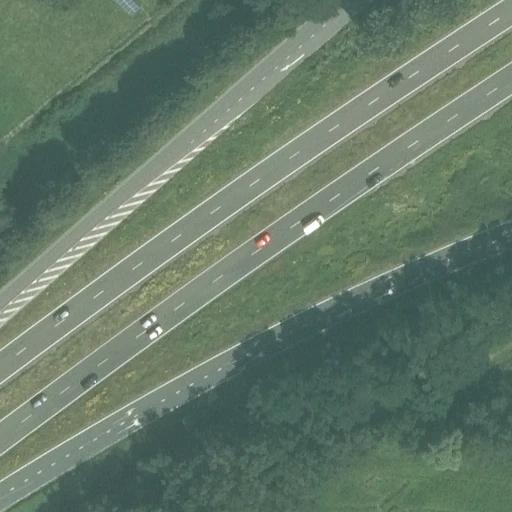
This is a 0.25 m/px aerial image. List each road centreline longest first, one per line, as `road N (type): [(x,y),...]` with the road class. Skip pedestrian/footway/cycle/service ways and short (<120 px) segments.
road 1 (trunk): [(0,440),(306,219),(511,83)]
road 2 (trunk): [(511,11),(220,205),(0,367)]
road 3 (trunk): [(0,496),(271,342),(511,236)]
road 4 (trunk): [(349,0),(0,305)]
